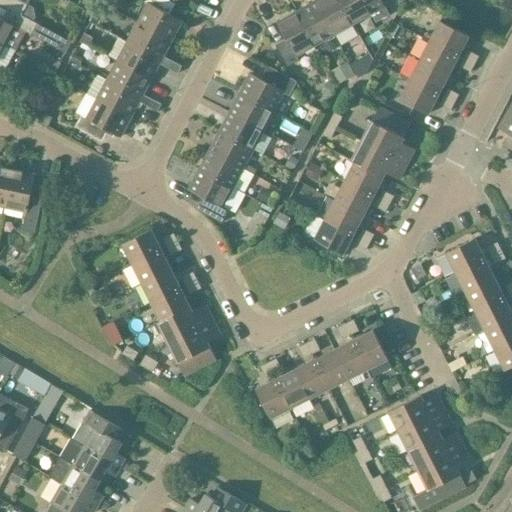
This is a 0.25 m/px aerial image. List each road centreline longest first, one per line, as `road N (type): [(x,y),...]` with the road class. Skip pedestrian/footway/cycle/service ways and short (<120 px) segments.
road 1 (residential): [(385,277),(266,337),(240,288),(158,196),(146,193)]
road 2 (residential): [(146,193),(193,78),(240,0)]
road 3 (residential): [(146,193),(49,143),(0,132)]
road 4 (residential): [(385,277),(433,230),(458,157)]
